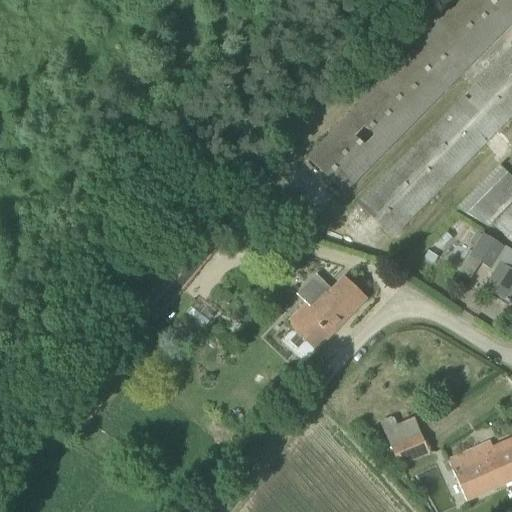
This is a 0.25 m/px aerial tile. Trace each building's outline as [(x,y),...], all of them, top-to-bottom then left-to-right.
[(511,0),(460,0),(308,157),(324,173),(334,163),(348,176),(421,100),(429,108),(511,22),(511,0)] [(394,238),(511,116),(511,44),(358,202),(394,238)] [(511,151),(463,208),(487,228),(505,207),(511,212),(511,151)] [(215,252),(191,233),(150,279),(147,277),(134,292),(136,295),(132,299),(156,320),(215,252)] [(490,269),(506,246),(484,234),(469,256),(490,269)] [(424,258),(434,264),(438,257),(429,251),(424,258)] [(511,270),(501,264),(495,272),(490,280),(500,287),(495,295),(511,305),(511,270)] [(321,288),(287,323),(316,351),(366,299),(345,278),(328,295),(321,288)] [(80,436),(103,405),(89,394),(66,426),(80,436)] [(428,451),(422,435),(415,418),(397,426),(394,418),(381,424),(398,464),(428,451)] [(448,461),(467,503),(511,482),(511,440),(494,449),(491,442),(448,461)]
